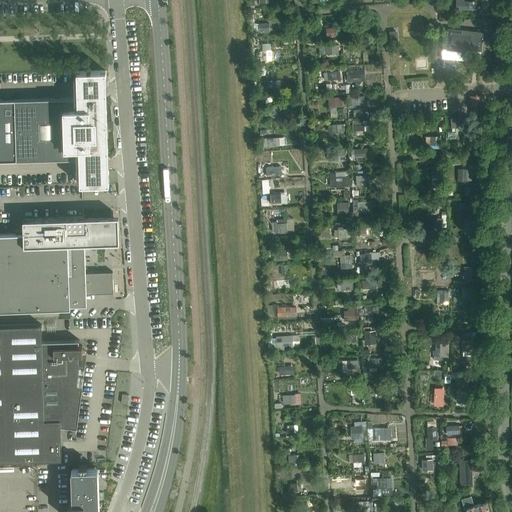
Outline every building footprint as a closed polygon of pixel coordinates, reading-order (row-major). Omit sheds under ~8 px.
[(473,2),(464,1),(464,10),(473,10),(473,2)] [(269,23),(259,24),(259,31),(259,32),(270,32),(269,23)] [(347,25),(347,35),(358,34),(357,26),(349,27),(349,25),(347,25)] [(336,27),(326,27),(326,36),(337,35),(336,27)] [(449,29),(449,31),(447,48),(464,50),(463,56),(468,57),(469,54),(470,54),(471,50),(482,52),(484,32),(449,29)] [(390,31),(390,42),(398,41),(398,31),(390,31)] [(348,45),(348,53),(356,52),(359,52),(359,44),(356,44),(348,45)] [(339,55),(338,45),(324,46),(324,54),(336,53),(336,55),(339,55)] [(350,79),(358,78),(357,70),(349,71),(350,79)] [(77,94),(78,100),(75,99),(70,98),(67,98),(64,98),(0,100),(0,160),(65,159),(69,159),(73,158),(76,158),(79,157),(80,176),(80,185),(109,184),(109,175),(107,93),(106,71),(77,72),(77,84),(77,94)] [(341,81),(340,71),(326,72),(327,80),(338,79),(338,81),(341,81)] [(275,89),(275,81),(262,81),(262,90),(275,89)] [(486,115),(484,95),(470,96),(472,116),(486,115)] [(351,97),(352,107),(355,106),(355,105),(364,104),(364,96),(360,96),(351,97)] [(328,98),(329,107),(343,106),(343,97),(328,98)] [(278,117),(278,109),(266,110),(266,118),(278,117)] [(352,123),(353,133),(357,133),(356,131),(365,131),(364,122),(352,123)] [(344,133),(343,124),(331,125),(332,132),(341,132),(341,134),(344,133)] [(441,136),(430,136),(430,145),(431,145),(431,149),(441,149),(441,146),(441,136)] [(280,146),(280,138),(263,139),(264,147),(280,146)] [(354,149),(355,158),(366,157),(365,148),(354,149)] [(334,150),(335,162),(345,161),(345,149),(334,150)] [(282,174),(282,166),(271,167),(271,170),(269,170),(269,175),(282,174)] [(440,166),(432,166),(432,171),(431,171),(431,180),(440,180),(440,171),(440,166)] [(463,182),(472,182),(472,169),(463,169),(463,182)] [(368,183),(367,175),(356,176),(357,186),(361,186),(361,184),(368,183)] [(347,187),(347,176),(336,177),(336,187),(347,187)] [(281,203),(281,193),(270,194),(271,204),(281,203)] [(372,212),(371,201),(357,202),(358,213),(372,212)] [(338,214),(349,213),(349,202),(337,203),(338,214)] [(0,234),(0,311),(71,309),(70,306),(87,305),(87,294),(114,293),(113,272),(86,273),(85,244),(120,242),(119,216),(23,219),(24,234),(0,234)] [(443,218),(433,218),(434,229),(442,229),(442,221),(443,221),(443,218)] [(475,220),(465,220),(465,232),(473,232),(473,224),(475,223),(475,220)] [(288,232),(287,223),(277,223),(277,221),(275,221),(275,232),(288,232)] [(335,230),(335,237),(338,237),(339,238),(351,237),(350,228),(338,229),(338,230),(335,230)] [(371,228),(359,229),(359,237),(371,236),(371,228)] [(287,260),(287,251),(274,252),(275,260),(287,260)] [(361,254),(362,264),(365,264),(364,262),(372,262),(372,254),(361,254)] [(425,254),(417,254),(417,266),(426,266),(425,254)] [(352,255),(341,256),(341,264),(347,263),(347,265),(352,265),(352,255)] [(472,281),(472,271),(464,272),(464,281),(472,281)] [(362,281),(363,289),(377,288),(377,287),(379,287),(379,280),(376,280),(362,281)] [(338,282),(339,290),(354,289),(353,281),(338,282)] [(449,291),(437,290),(437,294),(440,294),(440,302),(449,302),(449,291)] [(472,290),(462,290),(462,293),(464,293),(464,301),(472,301),(472,290)] [(364,307),(365,315),(378,314),(378,306),(364,307)] [(291,309),(287,309),(280,310),(280,317),(291,317),(291,309)] [(77,428),(86,363),(82,363),(81,355),(83,355),(82,346),(79,346),(79,340),(42,341),(42,324),(0,325),(0,461),(35,460),(62,460),(61,426),(77,428)] [(375,331),(364,332),(365,345),(376,344),(375,331)] [(346,334),(346,343),(352,342),(352,344),(357,344),(357,334),(346,334)] [(445,343),(436,343),(435,351),(433,351),(433,355),(444,356),(445,343)] [(472,343),(463,343),(463,356),(472,356),(472,351),(472,343)] [(368,359),(368,368),(379,367),(383,367),(382,359),(378,359),(368,359)] [(359,368),(358,360),(351,360),(351,369),(359,368)] [(290,375),(290,366),(280,367),(280,375),(290,375)] [(369,386),(370,396),(375,396),(374,393),(382,393),(381,385),(369,386)] [(349,387),(350,396),(354,396),(354,395),(357,394),(358,396),(361,395),(360,386),(349,387)] [(435,405),(443,405),(444,390),(441,390),(441,394),(435,394),(435,405)] [(463,406),(471,406),(471,392),(468,392),(468,394),(463,393),(463,406)] [(296,403),(296,395),(283,395),(283,403),(296,403)] [(436,421),(427,422),(428,427),(427,427),(428,438),(432,438),(432,440),(438,440),(437,427),(436,421)] [(298,433),(298,425),(287,425),(287,431),(285,431),(285,433),(298,433)] [(459,425),(446,426),(447,434),(460,434),(460,433),(462,433),(462,426),(459,426),(459,425)] [(346,427),(347,438),(361,438),(361,440),(363,440),(363,426),(346,427)] [(386,427),(372,428),(373,438),(377,438),(377,436),(386,435),(386,427)] [(298,451),(289,451),(290,462),(295,461),(295,462),(299,462),(298,451)] [(385,453),(374,453),(375,464),(386,463),(385,453)] [(365,464),(364,454),(353,455),(353,463),(362,462),(362,464),(365,464)] [(422,470),(433,470),(433,459),(422,460),(422,470)] [(460,461),(461,469),(461,475),(468,474),(468,470),(472,470),(472,471),(484,470),(484,459),(460,461)] [(99,511),(99,468),(87,468),(87,465),(80,465),(80,469),(72,469),(73,502),(69,502),(69,511),(99,511)] [(468,474),(461,475),(461,488),(473,488),(472,471),(472,470),(468,470),(468,474)] [(393,486),(392,477),(376,478),(376,479),(373,479),(374,488),(379,488),(379,486),(393,486)] [(366,480),(356,481),(356,491),(366,490),(366,480)] [(289,488),(289,492),(302,491),(301,484),(297,484),(297,483),(291,484),(291,487),(289,488)] [(489,511),(487,502),(474,506),(472,496),(461,499),(462,502),(464,508),(466,508),(467,511),(469,510),(469,511),(489,511)] [(357,511),(370,511),(370,501),(357,502),(357,511)] [(385,511),(384,503),(377,504),(377,511),(385,511)]
